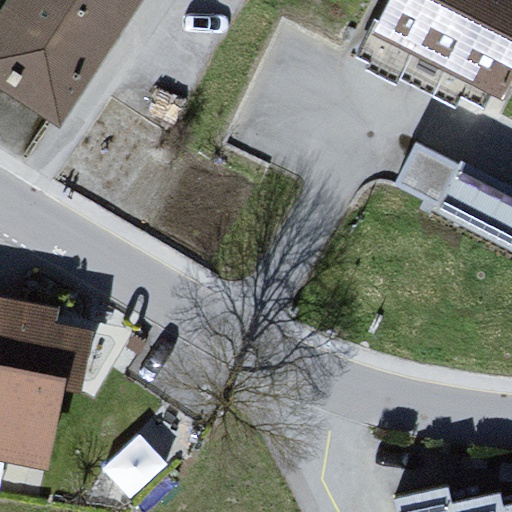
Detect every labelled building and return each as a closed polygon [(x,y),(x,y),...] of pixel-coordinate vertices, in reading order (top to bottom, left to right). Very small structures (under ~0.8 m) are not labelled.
[(20,0),(0,33),(0,95),(65,136),(149,0),(20,0)] [(511,0),(392,0),(374,37),(504,102),(511,85),(511,0)] [(511,243),(511,182),(416,138),(393,188),(511,243)] [(74,317),(0,304),(0,466),(51,475),(63,403),(87,407),(98,337),(71,333),(74,317)] [(453,495),(393,509),(393,511),(510,511),(507,500),(457,511),(453,495)]
